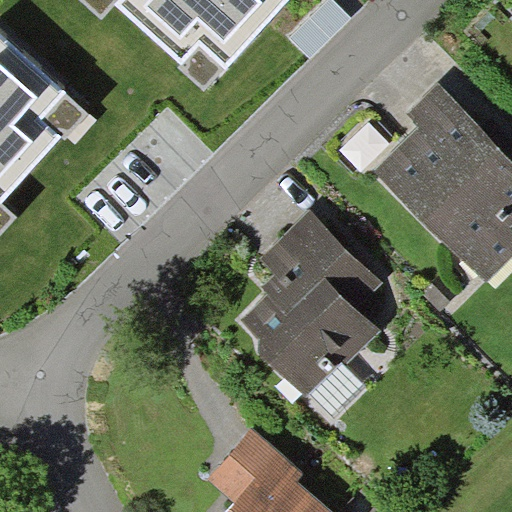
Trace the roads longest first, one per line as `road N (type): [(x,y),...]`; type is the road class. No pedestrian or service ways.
road 1 (residential): [(416,0),(41,386)]
road 2 (residential): [(86,511),(41,386)]
